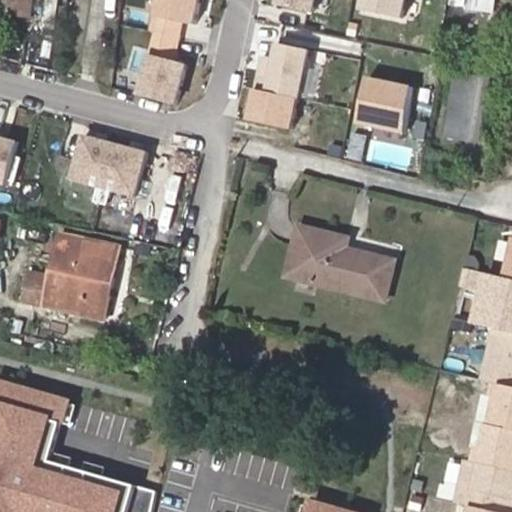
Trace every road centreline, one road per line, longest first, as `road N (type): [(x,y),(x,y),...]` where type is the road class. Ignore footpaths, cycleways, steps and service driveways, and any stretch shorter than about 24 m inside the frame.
road 1 (residential): [(219,140),(179,333),(423,402)]
road 2 (residential): [(219,140),(511,212)]
road 3 (residential): [(0,78),(172,123),(195,121),(222,94)]
